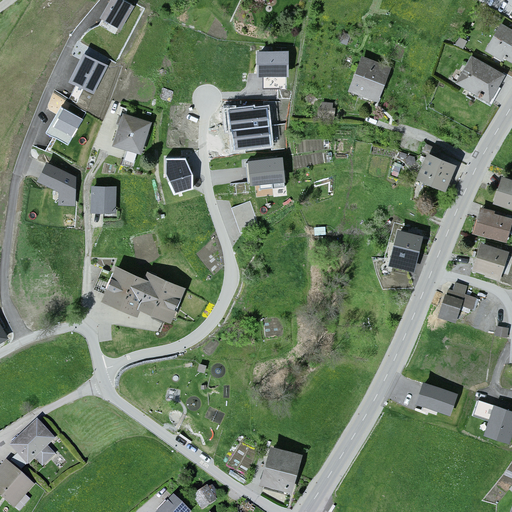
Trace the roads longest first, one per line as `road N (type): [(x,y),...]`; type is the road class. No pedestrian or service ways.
road 1 (residential): [(306,511),(372,405),(476,165),(511,104)]
road 2 (residential): [(99,369),(184,343),(221,306),(230,274),(204,166),(207,97)]
road 3 (residential): [(278,511),(111,396),(99,369)]
road 4 (residential): [(99,369),(79,326),(37,334),(0,353)]
